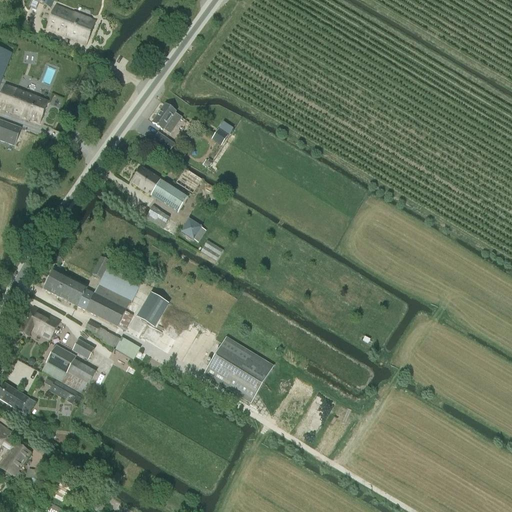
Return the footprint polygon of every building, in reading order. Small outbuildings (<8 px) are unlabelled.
[(50,8),(53,0),(32,0),(32,1),(50,8)] [(86,47),(96,22),(55,6),(46,31),(86,47)] [(0,49),(0,84),(12,54),(0,49)] [(0,110),(40,125),(49,103),(5,86),(0,97),(0,110)] [(182,119),(175,114),(176,113),(165,106),(152,124),(163,131),(163,130),(170,136),(182,119)] [(0,142),(15,147),(22,129),(0,121),(0,142)] [(228,136),(218,130),(211,140),(221,147),(228,136)] [(158,134),(153,142),(169,153),(174,145),(158,134)] [(178,214),(188,199),(141,168),(131,184),(178,214)] [(182,175),(176,184),(193,195),(202,181),(185,170),(182,174),(182,175)] [(163,229),(170,218),(152,208),(146,219),(163,229)] [(189,220),(180,233),(193,241),(201,228),(189,220)] [(199,253),(216,262),(223,251),(206,241),(199,253)] [(59,267),(63,261),(58,258),(54,265),(59,267)] [(101,280),(109,263),(100,259),(92,275),(101,280)] [(87,288),(53,271),(43,290),(77,308),(86,291),(87,288)] [(125,313),(130,302),(99,286),(95,296),(86,291),(77,308),(117,328),(125,313)] [(33,308),(19,333),(28,338),(32,331),(50,341),(60,323),(33,308)] [(154,324),(160,315),(150,309),(144,318),(154,324)] [(125,313),(117,328),(125,332),(133,317),(125,313)] [(96,335),(100,328),(89,322),(85,329),(96,335)] [(144,334),(152,339),(156,331),(147,327),(144,334)] [(251,404),(273,368),(226,339),(204,375),(251,404)] [(88,361),(94,351),(78,341),(72,352),(88,361)] [(56,347),(42,372),(61,383),(67,373),(74,361),(75,358),(56,347)] [(9,379),(23,387),(33,368),(19,361),(9,379)] [(74,361),(67,373),(89,386),(96,374),(74,361)] [(49,379),(45,385),(51,389),(49,392),(69,403),(75,393),(55,382),(49,379)] [(5,385),(0,392),(0,400),(14,410),(15,409),(27,417),(35,404),(27,399),(24,404),(19,401),(22,396),(5,385)] [(0,426),(0,449),(2,447),(9,452),(14,444),(7,439),(11,433),(0,426)] [(0,469),(14,479),(30,455),(14,444),(9,452),(0,465),(0,469)] [(116,474),(113,479),(119,483),(122,478),(116,474)] [(54,489),(50,497),(63,503),(67,495),(54,489)]
